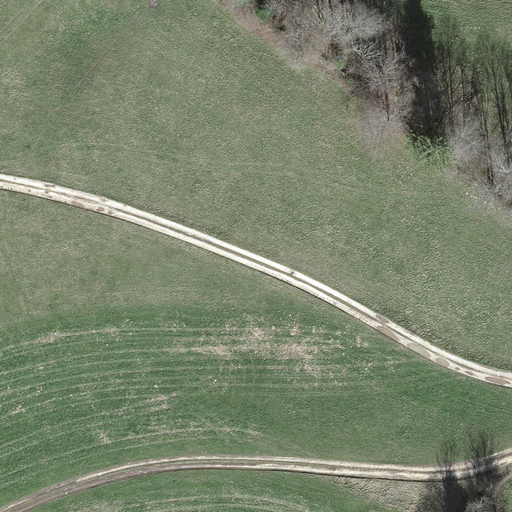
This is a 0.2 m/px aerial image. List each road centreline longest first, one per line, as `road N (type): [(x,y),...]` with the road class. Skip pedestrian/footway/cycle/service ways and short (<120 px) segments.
road 1 (track): [(0,174),(154,216),(324,287),(447,354),(511,373)]
road 2 (track): [(6,511),(147,459),(437,466),(511,455)]
